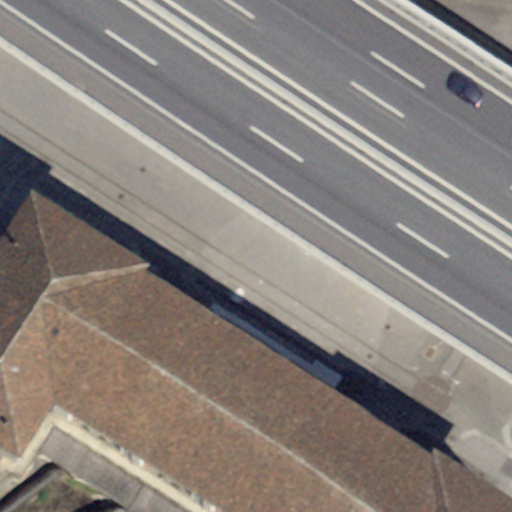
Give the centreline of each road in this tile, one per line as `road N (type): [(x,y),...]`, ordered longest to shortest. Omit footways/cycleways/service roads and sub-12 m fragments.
road 1 (motorway): [(52,0),(511,300)]
road 2 (motorway): [(511,185),(229,0)]
